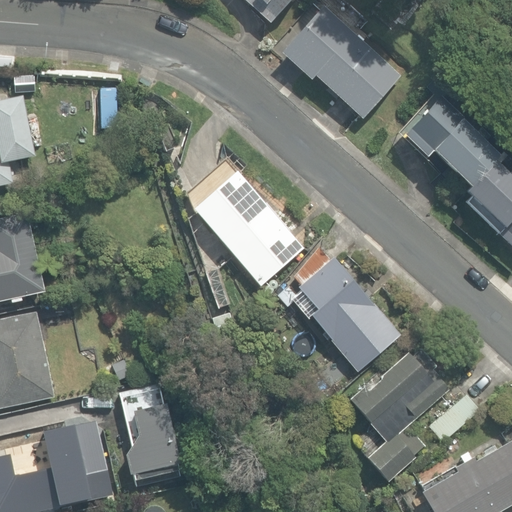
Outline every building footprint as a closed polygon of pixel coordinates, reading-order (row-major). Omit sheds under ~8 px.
[(241,0),(268,24),(289,0),(241,0)] [(314,76),(360,119),(400,75),(348,29),(322,5),(301,29),(279,53),(310,81),(314,76)] [(0,63),(13,64),(13,56),(0,55),(0,63)] [(430,150),(468,187),(494,160),(500,153),(485,140),(490,135),(481,126),(476,131),(462,118),(463,117),(439,94),(401,135),(424,156),(430,150)] [(0,184),(11,183),(6,161),(33,156),(20,97),(0,100),(0,184)] [(494,160),(468,187),(464,192),(502,228),(496,234),(511,248),(511,169),(508,173),(494,160)] [(192,209),(258,285),(301,248),(235,172),(192,209)] [(0,301),(46,292),(29,211),(0,217),(0,301)] [(309,313),(354,374),(402,339),(339,254),(329,261),(317,245),(291,276),(298,285),(302,290),(292,297),(306,316),(309,313)] [(0,408),(55,397),(37,310),(0,318),(0,408)] [(366,457),(386,481),(414,456),(413,455),(423,446),(405,425),(447,389),(436,376),(440,372),(419,348),(411,355),(407,351),(378,377),(379,379),(367,390),(364,387),(349,400),(384,441),(366,457)] [(180,477),(159,387),(119,396),(131,448),(122,450),(128,474),(131,473),(134,487),(180,477)] [(427,426),(441,442),(479,411),(465,394),(427,426)] [(0,511),(36,511),(93,500),(76,422),(40,430),(47,463),(15,470),(11,450),(0,452),(0,511)] [(420,491),(431,511),(496,511),(511,503),(511,446),(509,440),(473,461),(471,457),(453,467),(455,471),(420,491)] [(104,503),(115,501),(113,491),(101,494),(104,503)]
